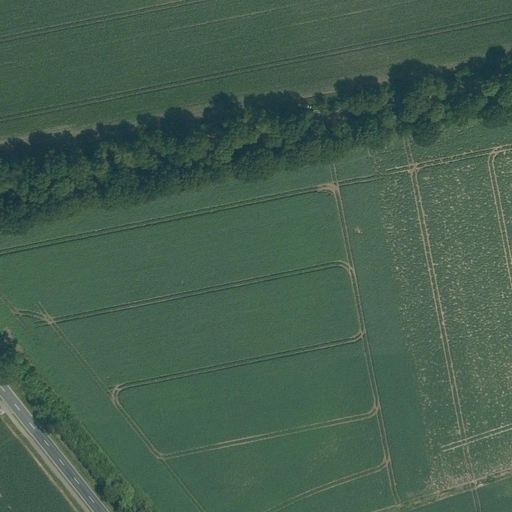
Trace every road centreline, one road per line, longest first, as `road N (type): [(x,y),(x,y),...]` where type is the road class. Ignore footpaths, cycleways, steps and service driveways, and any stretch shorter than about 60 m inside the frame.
road 1 (track): [(0,184),(511,77)]
road 2 (tertiary): [(97,511),(0,389)]
